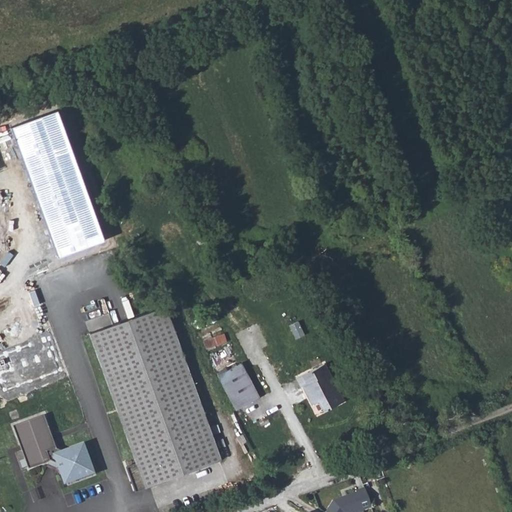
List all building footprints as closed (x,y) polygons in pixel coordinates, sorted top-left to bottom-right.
[(57,254),(103,238),(58,112),(11,126),(57,254)] [(168,305),(93,332),(141,461),(132,465),(141,488),(225,457),(168,305)] [(242,313),(246,322),(260,315),(256,306),(242,313)] [(218,317),(204,322),(214,347),(227,342),(218,317)] [(47,335),(0,351),(0,378),(4,390),(60,370),(47,335)] [(246,368),(223,380),(241,414),(264,402),(246,368)] [(348,405),(329,368),(301,382),(306,391),(308,391),(317,408),(323,405),(329,415),(348,405)] [(59,455),(47,423),(20,434),(34,473),(51,467),(52,468),(64,474),(66,473),(71,487),(95,478),(86,454),(69,460),(59,455)] [(333,501),(324,511),(365,511),(371,510),(364,488),(333,501)]
